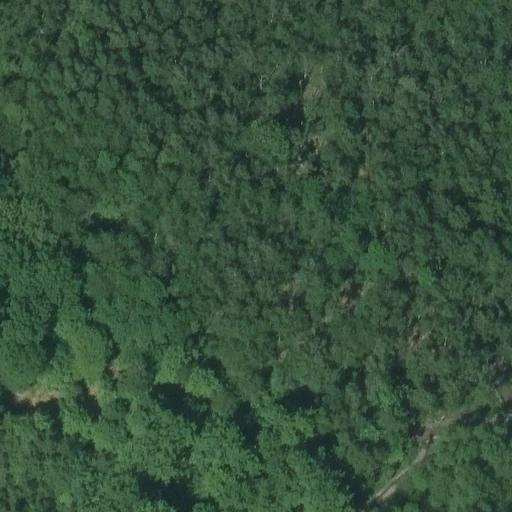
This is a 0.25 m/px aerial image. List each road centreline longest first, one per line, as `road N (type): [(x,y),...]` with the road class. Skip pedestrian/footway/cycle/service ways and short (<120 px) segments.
road 1 (track): [(511,441),(473,444),(414,473),(375,511)]
road 2 (track): [(414,473),(511,390)]
